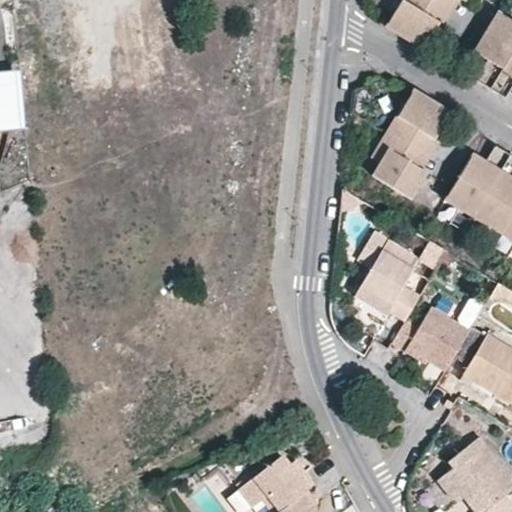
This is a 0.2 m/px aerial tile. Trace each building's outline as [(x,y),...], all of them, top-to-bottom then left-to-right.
[(425,51),(441,25),(427,17),(436,2),(433,0),(403,0),(395,14),(386,28),(425,51)] [(454,12),(460,0),(437,0),(436,2),(454,12)] [(436,2),(427,17),(441,25),(444,27),(454,12),(436,2)] [(478,81),(494,91),(511,61),(511,20),(501,14),(483,44),(495,51),(489,62),(478,81)] [(483,44),(476,54),(489,62),(495,51),(483,44)] [(510,101),(511,96),(511,61),(494,91),(510,101)] [(0,128),(21,127),(19,68),(0,68),(0,128)] [(391,134),(416,148),(424,134),(437,141),(453,115),(415,92),(391,134)] [(415,203),(432,176),(414,166),(422,152),(416,148),(391,134),(382,147),(391,154),(385,166),(376,180),(415,203)] [(416,148),(422,152),(432,158),(441,144),(437,141),(424,134),(416,148)] [(375,160),(385,166),(391,154),(382,147),(375,160)] [(490,166),(482,179),(469,171),(451,202),(480,219),(507,173),(511,165),(511,156),(500,150),(490,166)] [(422,152),(414,166),(432,176),(439,162),(432,158),(422,152)] [(482,179),(490,166),(477,159),(469,171),(482,179)] [(511,230),(511,165),(507,173),(480,219),(509,236),(511,230)] [(419,258),(375,231),(359,256),(356,261),(370,268),(381,249),(413,268),(419,258)] [(407,317),(409,315),(420,294),(404,283),(413,268),(381,249),(370,268),(359,286),(390,305),(390,306),(407,317)] [(390,305),(359,286),(356,291),(388,310),(390,306),(390,305)] [(406,349),(409,346),(446,368),(471,328),(433,305),(421,323),(409,315),(407,317),(393,341),(406,349)] [(511,351),(488,336),(465,374),(511,403),(511,351)] [(434,479),(451,500),(460,494),(472,511),(481,511),(502,496),(511,488),(511,479),(478,435),(445,460),(450,466),(434,479)] [(306,470),(299,475),(290,464),(283,454),(240,487),(251,503),(261,496),(272,511),(277,511),(307,490),(315,483),(306,470)] [(297,459),(290,464),(299,475),(306,470),(297,459)] [(318,502),(307,490),(277,511),(313,511),(315,509),(318,502)] [(511,511),(511,508),(502,496),(481,511),(511,511)]
